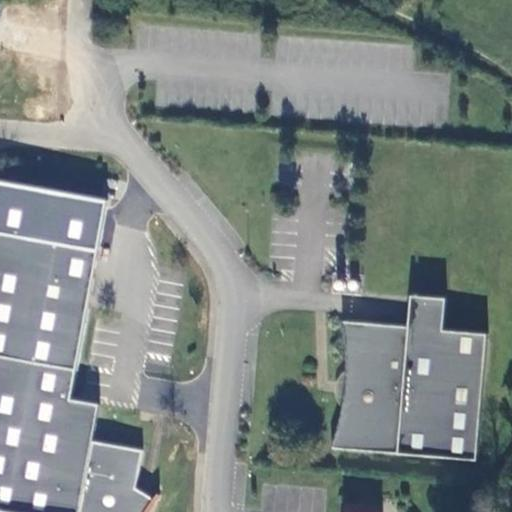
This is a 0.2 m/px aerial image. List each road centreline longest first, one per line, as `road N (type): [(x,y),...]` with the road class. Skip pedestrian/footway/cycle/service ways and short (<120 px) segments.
road 1 (unclassified): [(219,511),(233,329),(227,272),(193,215),(102,125)]
road 2 (track): [(354,0),(442,37),(511,84)]
road 3 (unknown): [(318,160),(310,293)]
road 4 (unclassified): [(102,125),(78,59),(73,0)]
